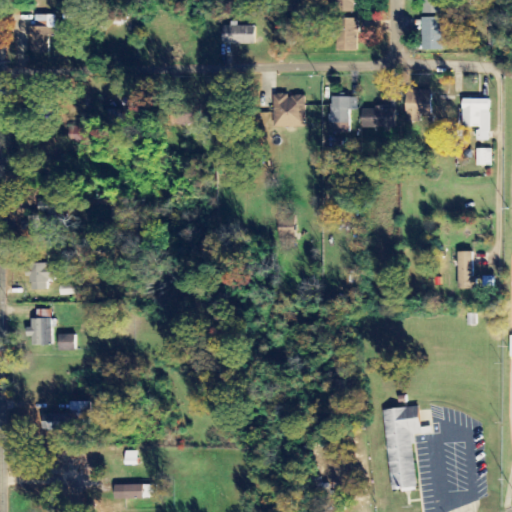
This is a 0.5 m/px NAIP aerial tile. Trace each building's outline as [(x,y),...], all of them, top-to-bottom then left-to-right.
[(357,14),(356,0),(334,0),(335,15),(357,14)] [(443,16),(443,0),(425,0),(425,15),(443,16)] [(30,28),(32,62),(49,61),(48,38),(55,38),(55,29),(49,30),(49,17),(36,17),(36,28),(30,28)] [(339,54),(360,53),(359,20),(338,21),(339,54)] [(445,20),(424,20),(424,52),(444,52),(445,20)] [(256,27),(224,28),(224,46),(256,46),(256,27)] [(432,119),(433,91),(408,91),(407,118),(432,119)] [(275,96),(275,130),(307,129),(306,97),(289,98),(289,95),(275,96)] [(336,135),(351,135),(350,112),(358,112),(358,99),(330,100),(331,125),(335,125),(336,135)] [(490,143),(490,101),(464,101),(463,129),(478,129),(478,142),(490,143)] [(203,106),(174,106),(175,127),(203,126),(203,106)] [(397,129),(396,109),(363,110),(364,130),(397,129)] [(493,168),(493,151),(477,151),(477,168),(493,168)] [(30,232),(55,232),(56,213),(61,213),(62,203),(39,202),(39,217),(31,217),(30,232)] [(460,291),(478,290),(478,278),(474,278),(474,253),(459,253),(460,291)] [(48,291),(48,280),(64,280),(64,266),(28,265),(28,280),(32,280),(32,291),(48,291)] [(62,287),(63,296),(79,295),(79,286),(62,287)] [(33,320),(33,329),(30,329),(30,347),(53,346),(52,311),(37,311),(38,320),(33,320)] [(77,352),(77,335),(60,336),(61,352),(77,352)] [(45,432),(76,433),(77,426),(92,426),(92,403),(71,403),(71,416),(46,415),(45,432)] [(381,409),(389,491),(416,488),(410,435),(431,433),(430,425),(419,426),(417,406),(381,409)] [(139,467),(138,452),(126,452),(126,467),(139,467)] [(128,501),(157,500),(157,486),(127,487),(128,501)]
